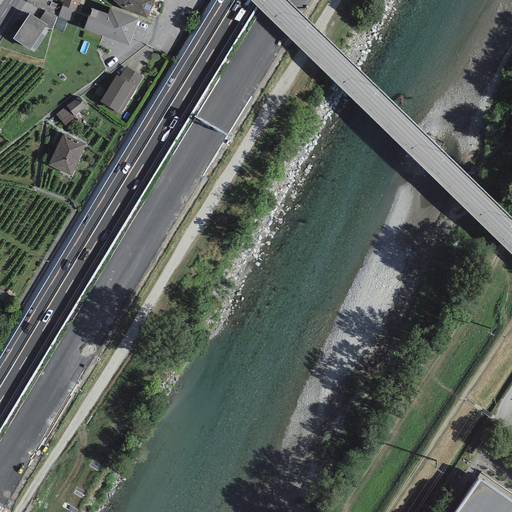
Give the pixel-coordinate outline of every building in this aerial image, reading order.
[(79,0),(62,0),(62,3),(76,8),(77,8),(79,0)] [(112,0),(133,7),(132,9),(147,14),(152,0),(112,0)] [(71,20),(76,8),(62,3),(58,16),(71,20)] [(110,3),(108,10),(91,4),(90,10),(89,10),(84,25),(130,40),(139,13),(110,3)] [(47,22),(30,10),(13,36),(30,47),(47,22)] [(136,88),(143,76),(126,66),(119,78),(136,88)] [(109,89),(128,101),(136,88),(119,78),(117,76),(109,89)] [(128,101),(109,89),(101,102),(120,114),(128,101)] [(81,100),(78,95),(67,103),(74,113),(75,113),(87,104),(83,98),(81,100)] [(56,113),(65,123),(75,114),(75,113),(74,113),(67,103),(56,113)] [(63,130),(48,163),(71,173),(86,140),(63,130)] [(511,511),(511,499),(476,478),(455,511),(511,511)]
